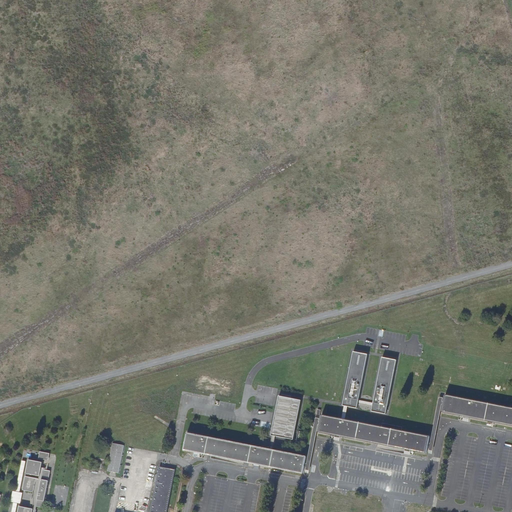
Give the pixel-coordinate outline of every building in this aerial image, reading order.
[(441,405),(443,405),(444,402),(439,401),(430,444),(428,444),(430,437),(345,420),(348,407),(357,408),(358,403),(373,405),(372,411),(371,412),(386,414),(397,360),(382,358),(373,403),(358,400),(367,355),(353,352),(343,406),(344,406),(342,419),(322,415),(320,422),(315,421),(306,464),(305,464),(306,457),(187,433),(184,450),(303,474),(304,467),(309,468),(318,425),(320,425),(318,432),(337,436),(408,450),(426,454),(428,447),(430,447),(429,449),(432,450),(441,405)] [(195,390),(229,397),(232,382),(198,375),(195,390)] [(294,440),(302,400),(278,395),(271,435),(294,440)] [(511,408),(445,395),(444,402),(443,405),(442,412),(467,417),(511,425),(511,408)] [(136,411),(172,418),(175,403),(139,396),(136,411)] [(112,443),(106,471),(119,473),(124,446),(112,443)] [(50,454),(40,452),(39,459),(48,461),(50,454)] [(33,493),(33,498),(33,506),(34,506),(33,509),(19,506),(18,511),(35,511),(36,510),(37,507),(43,508),(49,481),(42,480),(42,477),(49,478),(50,471),(43,470),(44,468),(41,468),(43,463),(29,460),(26,474),(40,477),(39,479),(25,476),(23,490),(33,493)] [(22,461),(16,492),(13,491),(11,502),(14,503),(11,511),(16,511),(18,503),(21,504),(23,493),(20,493),(26,462),(22,461)] [(166,511),(175,470),(159,467),(156,485),(155,490),(150,511),(166,511)]
